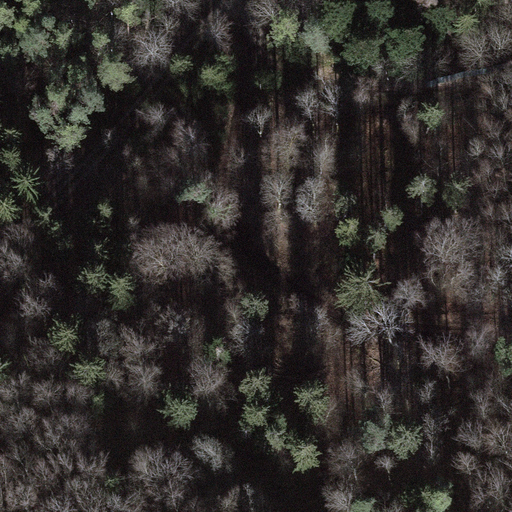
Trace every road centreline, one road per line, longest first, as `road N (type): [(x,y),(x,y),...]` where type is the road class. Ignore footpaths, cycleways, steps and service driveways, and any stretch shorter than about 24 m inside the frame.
road 1 (track): [(269,55),(234,174),(256,257),(322,317),(511,333)]
road 2 (track): [(217,0),(112,155),(0,250)]
road 3 (track): [(242,0),(269,55),(353,96),(462,90),(511,76)]
